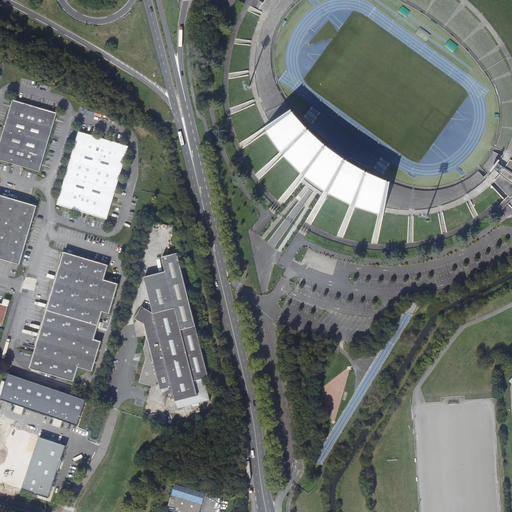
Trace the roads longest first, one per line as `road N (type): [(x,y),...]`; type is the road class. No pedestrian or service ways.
road 1 (secondary): [(265,506),(248,396),(192,161)]
road 2 (trunk): [(3,0),(141,78),(174,107)]
